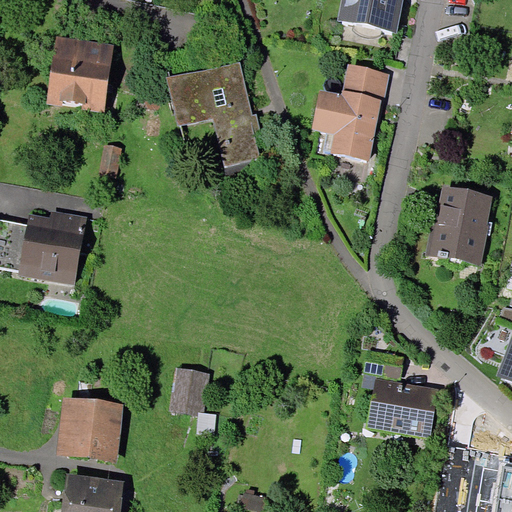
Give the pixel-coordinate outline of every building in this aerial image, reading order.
[(343,0),(339,27),(390,37),(397,0),(343,0)] [(46,105),(101,113),(110,53),(56,45),(46,105)] [(256,118),(252,119),(240,68),(198,78),(192,52),(160,60),(178,132),(212,124),(225,175),(261,167),(254,137),(261,135),(256,118)] [(331,158),(364,165),(376,106),(372,106),(377,78),(348,73),(342,106),(319,101),(313,134),(325,137),(321,155),(332,157),(331,158)] [(99,177),(111,180),(116,153),(104,151),(99,177)] [(486,204),(442,196),(436,230),(443,232),(438,258),(437,258),(436,263),(444,264),(445,262),(476,268),(482,237),(480,237),(486,204)] [(72,287),(83,224),(59,220),(58,228),(27,222),(26,230),(0,225),(0,260),(9,262),(10,257),(21,259),(17,277),(72,287)] [(511,345),(496,388),(511,392),(511,345)] [(364,374),(400,380),(404,356),(367,350),(364,374)] [(197,419),(199,419),(205,379),(175,374),(169,414),(197,419)] [(367,426),(430,438),(440,388),(375,378),(367,426)] [(112,461),(116,413),(71,410),(68,458),(112,461)] [(198,436),(210,438),(212,420),(200,419),(198,436)] [(498,511),(511,511),(511,472),(511,475),(504,474),(498,511)] [(113,511),(116,495),(67,490),(64,511),(113,511)]
